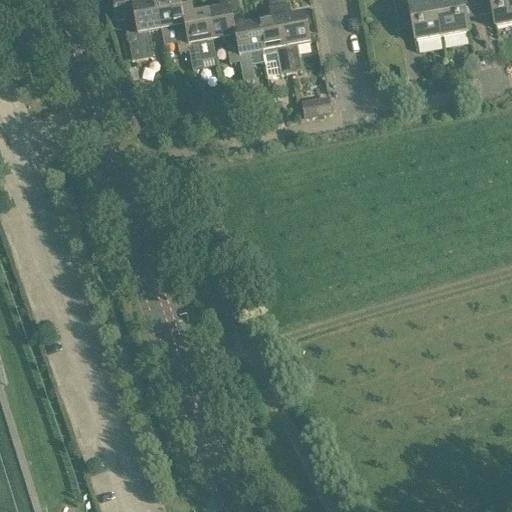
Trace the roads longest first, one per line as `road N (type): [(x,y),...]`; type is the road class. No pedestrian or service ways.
road 1 (residential): [(232,511),(47,0)]
road 2 (residential): [(351,111),(511,83)]
